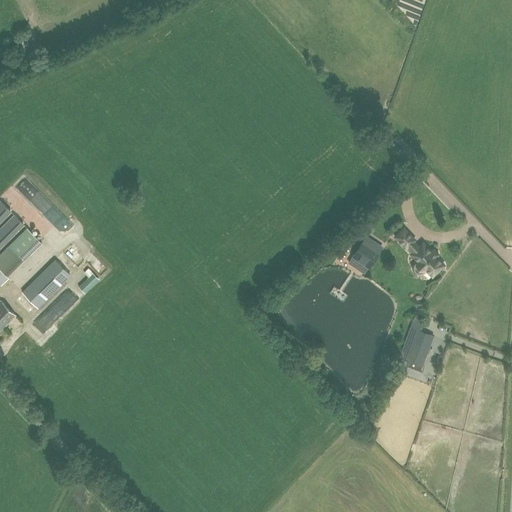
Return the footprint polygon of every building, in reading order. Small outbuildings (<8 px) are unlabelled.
[(13,50),(17,61),(36,54),(36,52),(41,50),(39,43),(33,44),(33,43),(13,50)] [(28,179),(21,186),(55,219),(61,213),(28,179)] [(0,200),(0,218),(10,209),(0,200)] [(14,214),(0,227),(0,244),(23,223),(14,214)] [(27,227),(0,254),(0,268),(8,276),(42,242),(27,227)] [(400,242),(409,234),(404,228),(395,236),(400,242)] [(374,249),(377,244),(371,239),(367,244),(363,241),(353,255),(369,266),(378,252),(374,249)] [(442,263),(424,245),(421,248),(419,246),(411,254),(417,260),(415,262),(415,263),(414,263),(414,264),(414,265),(413,265),(413,266),(413,267),(413,268),(414,269),(414,270),(415,271),(416,271),(416,272),(418,272),(418,273),(420,273),(421,272),(422,272),(423,271),(426,269),(432,275),(440,268),(438,266),(442,263)] [(38,307),(70,275),(55,260),(23,292),(38,307)] [(88,268),(87,270),(84,272),(88,277),(78,286),(85,292),(99,279),(93,272),(88,268)] [(70,291),(46,315),(58,326),(81,301),(70,291)] [(0,330),(16,315),(1,300),(0,300),(0,330)] [(426,354),(428,354),(430,349),(429,347),(433,336),(416,329),(410,327),(399,356),(405,359),(422,365),(426,354)] [(13,347),(23,360),(42,344),(36,337),(39,335),(34,329),(13,347)] [(43,331),(37,337),(44,346),(51,341),(43,331)] [(403,370),(407,360),(399,357),(393,372),(402,376),(404,371),(403,370)] [(431,384),(436,386),(440,377),(434,375),(431,384)]
